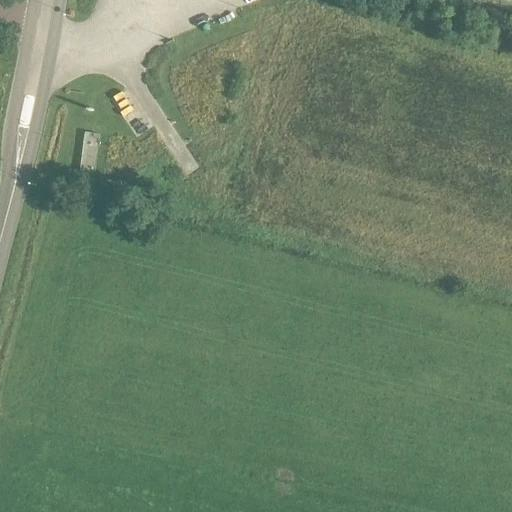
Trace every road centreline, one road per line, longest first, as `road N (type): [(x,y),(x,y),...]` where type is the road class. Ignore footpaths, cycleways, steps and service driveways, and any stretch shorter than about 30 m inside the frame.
road 1 (secondary): [(11,187),(36,119),(54,18)]
road 2 (secondary): [(31,15),(10,120),(11,187)]
